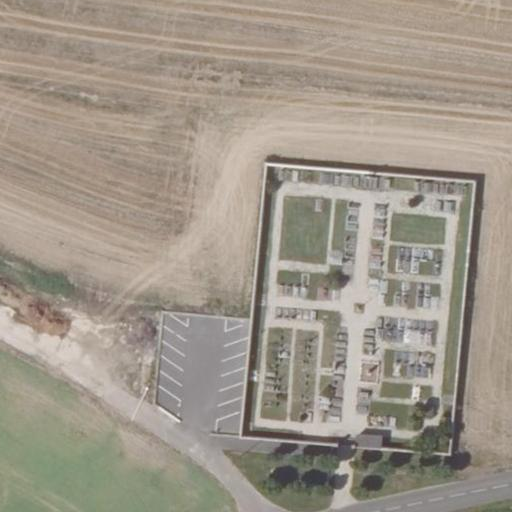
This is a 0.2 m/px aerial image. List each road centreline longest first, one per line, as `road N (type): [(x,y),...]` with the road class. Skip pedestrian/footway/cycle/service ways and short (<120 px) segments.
road 1 (track): [(201,444),(0,327)]
road 2 (tertiary): [(511,484),(375,511)]
